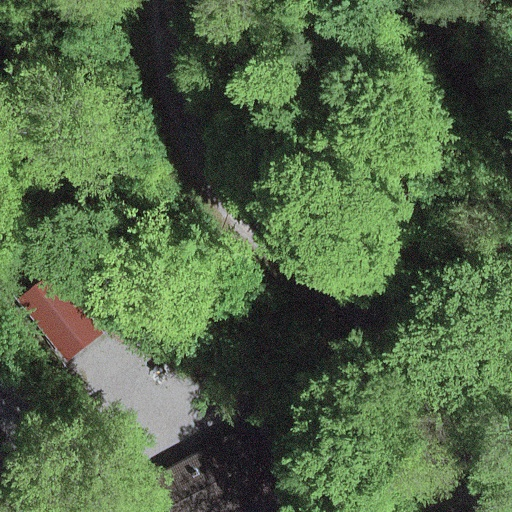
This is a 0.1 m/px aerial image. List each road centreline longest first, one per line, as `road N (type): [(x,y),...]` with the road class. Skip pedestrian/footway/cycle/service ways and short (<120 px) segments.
road 1 (track): [(483,511),(451,419),(414,364),(362,308),(234,211),(192,141),(170,75),(163,0)]
road 2 (residential): [(77,511),(0,403)]
